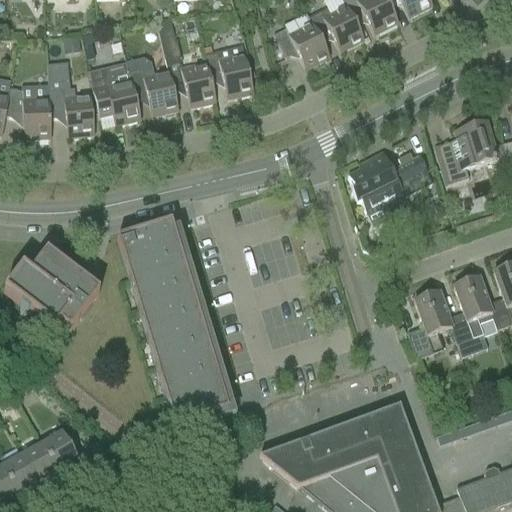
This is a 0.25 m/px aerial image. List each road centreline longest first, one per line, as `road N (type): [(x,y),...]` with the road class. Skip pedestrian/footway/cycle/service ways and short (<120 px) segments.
road 1 (residential): [(0,170),(105,166),(279,123),(476,22),(500,0)]
road 2 (tertiary): [(0,213),(70,214),(309,154)]
road 3 (tertiary): [(309,154),(460,77),(511,60)]
road 4 (residential): [(350,296),(511,243)]
road 5 (residential): [(309,154),(350,296)]
